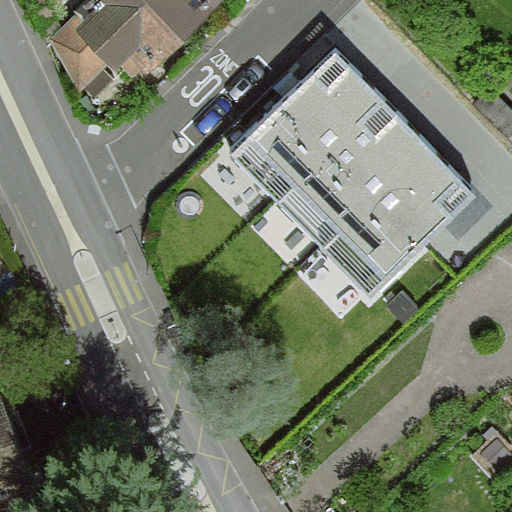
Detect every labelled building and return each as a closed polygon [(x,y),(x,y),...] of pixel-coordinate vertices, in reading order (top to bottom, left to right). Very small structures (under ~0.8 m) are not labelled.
[(149,0),(83,0),(42,40),(81,75),(119,45),(147,70),(185,36),(149,0)] [(149,0),(185,36),(224,0),(149,0)] [(476,196),(335,53),(231,155),(372,299),(476,196)] [(346,372),(303,327),(251,376),(295,421),(346,372)] [(0,497),(34,485),(0,389),(0,497)]
